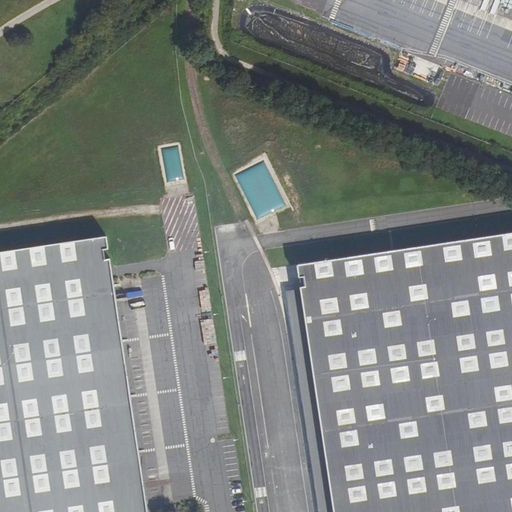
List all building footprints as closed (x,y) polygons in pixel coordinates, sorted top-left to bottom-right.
[(432,85),(439,71),(400,54),(394,69),(432,85)] [(169,254),(201,249),(194,195),(180,197),(181,204),(170,206),(169,198),(162,199),(164,210),(175,209),(176,219),(165,221),(169,254)] [(221,223),(230,222),(230,214),(221,214),(221,223)] [(300,287),(333,511),(511,511),(511,232),(296,265),(298,278),(303,277),(304,286),(300,287)] [(0,511),(147,511),(110,258),(105,259),(104,250),(109,249),(107,236),(0,251),(0,511)]
